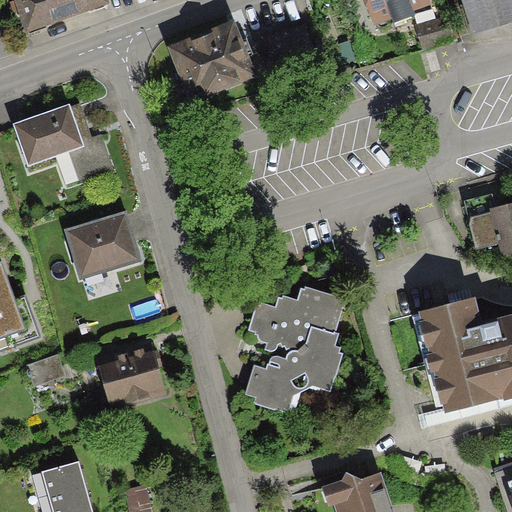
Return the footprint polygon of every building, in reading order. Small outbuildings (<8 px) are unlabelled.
[(13,0),(23,27),(99,0),(13,0)] [(429,0),(362,0),(373,27),(393,20),(394,24),(415,16),(413,11),(431,4),(429,0)] [(511,0),(461,0),(473,35),(511,23),(511,0)] [(225,18),(166,42),(185,90),(244,66),(225,18)] [(305,27),(266,39),(275,68),(314,56),(305,27)] [(79,110),(17,130),(30,169),(70,155),(78,180),(111,169),(101,139),(90,142),(79,110)] [(499,244),(502,258),(511,255),(511,202),(490,208),(491,214),(473,218),(471,224),(477,249),(499,244)] [(64,227),(76,272),(131,257),(119,212),(64,227)] [(0,266),(0,350),(38,337),(24,296),(13,300),(0,266)] [(334,339),(346,305),(302,292),(298,306),(284,302),(283,305),(279,304),(277,313),(262,309),(261,312),(256,311),(250,333),(257,335),(256,337),(259,338),(258,341),(260,343),(263,345),(267,346),(265,353),(272,354),(274,353),(277,352),(278,350),(278,347),(281,346),(283,349),(285,348),(290,357),(288,358),(287,360),(287,363),(281,361),(278,361),(276,360),(274,361),(272,362),(269,370),(268,370),(267,375),(254,371),(246,399),(256,402),(255,407),(284,415),(285,413),(289,414),(293,399),(313,389),(330,394),(341,361),(337,360),(339,354),(334,352),(338,340),(334,339)] [(511,315),(483,324),(476,298),(421,312),(424,322),(421,323),(427,346),(429,347),(430,352),(427,353),(432,371),(436,370),(438,378),(435,378),(442,404),(443,404),(446,413),(511,396),(511,315)] [(97,363),(111,413),(166,398),(152,348),(97,363)] [(64,378),(57,358),(29,367),(35,387),(64,378)] [(92,511),(79,465),(33,478),(42,511),(92,511)] [(393,511),(380,473),(361,479),(347,471),(342,480),(323,487),(329,505),(335,504),(337,511),(393,511)] [(124,491),(127,511),(150,511),(146,487),(124,491)]
